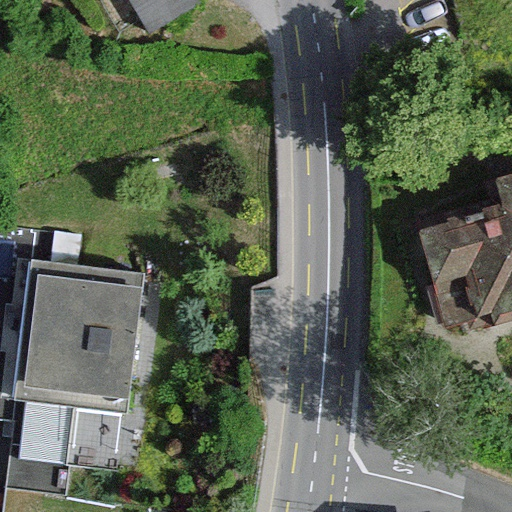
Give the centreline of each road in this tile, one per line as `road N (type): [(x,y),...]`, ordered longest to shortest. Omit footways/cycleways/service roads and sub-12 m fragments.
road 1 (tertiary): [(311,467),(327,259),(292,0)]
road 2 (residential): [(311,467),(453,492),(504,511)]
